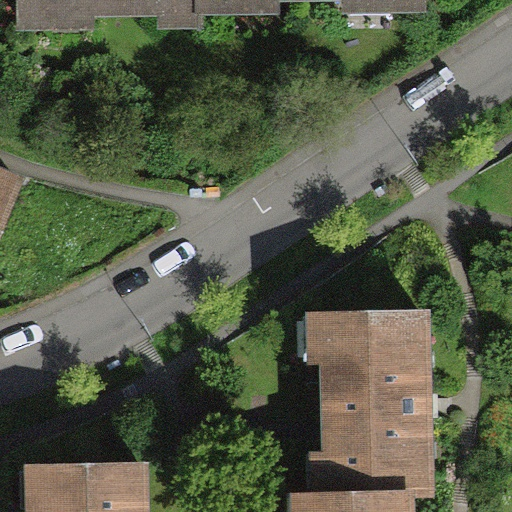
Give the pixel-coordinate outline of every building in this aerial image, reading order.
[(198,0),(17,0),(19,41),(94,40),(94,26),(158,25),(158,38),(199,37),(199,24),(198,0)] [(198,0),(199,24),(282,22),(282,11),(342,10),(342,21),(428,19),(427,0),(198,0)] [(0,243),(25,183),(0,173),(0,243)] [(429,492),(426,306),(301,308),(302,360),(314,360),(316,452),(303,452),(304,494),(410,492),(429,492)] [(141,511),(140,458),(19,462),(20,511),(141,511)] [(304,494),(284,495),(284,511),(410,511),(410,492),(304,494)]
